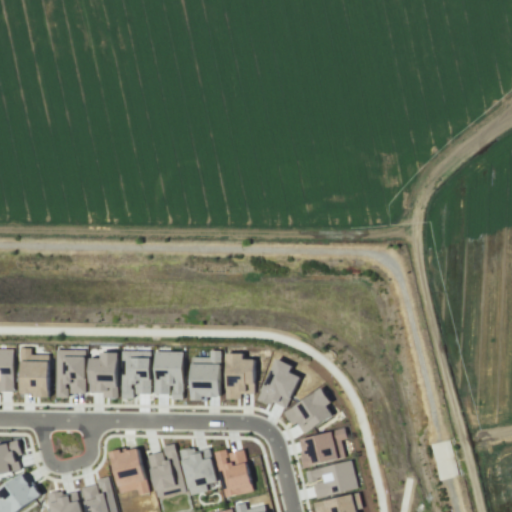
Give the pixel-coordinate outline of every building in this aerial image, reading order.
[(0,347),(14,348),(13,391),(0,390),(0,347)] [(21,348),(31,348),(31,354),(49,354),(49,397),(32,397),(32,394),(21,394),(21,348)] [(56,349),(86,349),(85,392),(68,392),(68,397),(56,397),(56,349)] [(210,350),(221,350),(221,396),(202,396),(202,400),(191,400),(191,357),(210,357),(210,350)] [(89,357),(100,357),(101,351),(119,352),(118,397),(103,397),(104,392),(89,392),(89,357)] [(122,351),(151,351),(150,393),(133,393),(133,398),(121,398),(122,351)] [(155,351),(183,351),(183,399),(171,399),(171,393),(154,393),(155,351)] [(226,353),(243,353),(243,358),(256,359),(255,394),(240,393),(240,398),(226,398),(226,353)] [(277,359),(291,366),(288,371),(300,377),(285,408),(273,402),(271,406),(258,399),(277,359)] [(284,411),(291,425),(295,423),(304,434),(334,414),(327,405),(332,402),(322,387),(284,411)] [(305,468),(347,457),(342,439),(349,437),(346,426),(301,439),(305,455),(302,456),(305,468)] [(0,444),(18,440),(21,454),(16,455),(20,469),(0,474),(0,444)] [(147,455),(164,451),(163,446),(174,443),(186,489),(157,496),(147,455)] [(109,451),(125,447),(126,450),(138,447),(149,492),(138,494),(137,489),(119,493),(109,451)] [(179,450),(190,447),(190,448),(194,447),(195,451),(209,447),(218,480),(205,483),(207,490),(190,494),(179,450)] [(213,451),(226,448),(227,453),(243,449),(254,491),(225,498),(213,451)] [(318,497),(359,487),(352,459),(306,471),(309,482),(319,480),(319,482),(314,483),(318,497)] [(0,487),(21,473),(31,487),(34,485),(41,494),(15,511),(1,511),(0,510),(0,487)] [(97,479),(108,476),(117,511),(86,511),(81,487),(98,483),(97,479)] [(47,492),(51,511),(82,511),(77,490),(63,494),(62,490),(57,492),(57,490),(47,492)] [(359,491),(363,508),(357,509),(357,511),(315,511),(313,504),(359,491)] [(236,511),(266,511),(265,505),(247,509),(245,503),(235,505),(236,511)]
